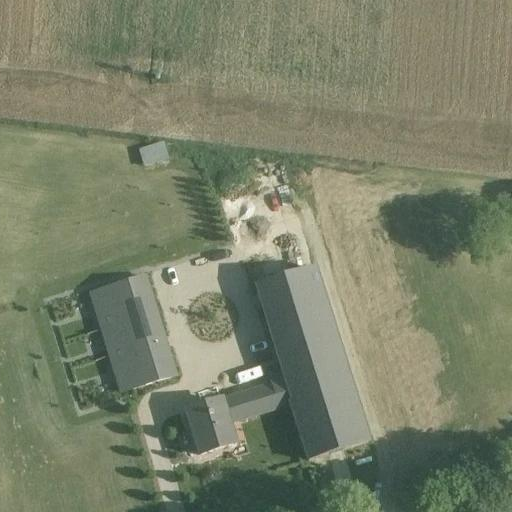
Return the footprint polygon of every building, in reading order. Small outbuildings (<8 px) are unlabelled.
[(139,151),(144,168),(167,160),(162,143),(139,151)] [(312,271),(254,288),(282,376),(289,401),(288,402),(289,405),(307,461),(366,443),(312,271)] [(142,279),(114,288),(131,344),(160,336),(142,279)] [(114,288),(90,295),(120,394),(144,386),(131,344),(114,288)] [(160,336),(131,344),(144,386),(172,378),(160,336)] [(269,387),(218,403),(225,425),(289,405),(288,402),(289,401),(282,376),(267,381),(269,387)] [(218,403),(184,414),(198,458),(232,447),(225,425),(218,403)]
